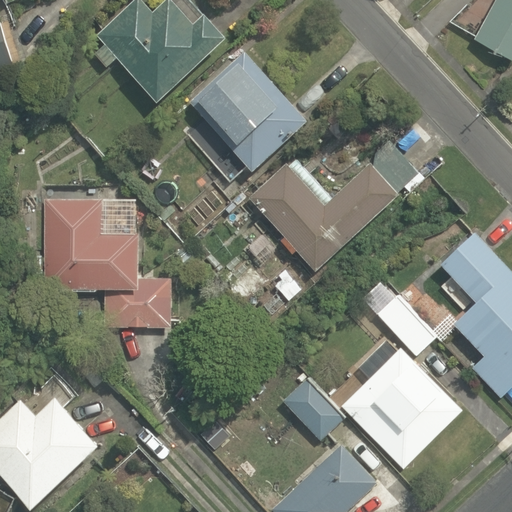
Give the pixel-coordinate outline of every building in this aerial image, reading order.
[(200,0),(139,0),(96,35),(152,105),(233,41),(200,0)] [(511,0),(496,0),(477,38),(511,57),(511,0)] [(0,73),(14,69),(0,19),(0,73)] [(258,51),(190,101),(249,179),(316,129),(258,51)] [(248,199),(302,256),(277,280),(294,298),(319,274),(402,194),(368,158),(331,193),(295,155),(248,199)] [(23,259),(43,260),(42,286),(102,289),(100,333),(177,336),(180,270),(140,268),(143,202),(123,201),(123,187),(46,184),(46,198),(26,197),(23,259)] [(481,356),(471,365),(503,399),(511,390),(511,272),(475,233),(440,265),(477,304),(453,326),(481,356)] [(409,351),(347,410),(402,468),(464,409),(417,359),(442,335),(386,276),(361,301),(409,351)] [(52,370),(0,415),(0,475),(31,511),(34,511),(104,451),(64,406),(75,396),(52,370)] [(308,376),(280,401),(316,441),(344,417),(308,376)] [(352,511),(381,487),(343,443),(269,506),(274,511),(352,511)]
